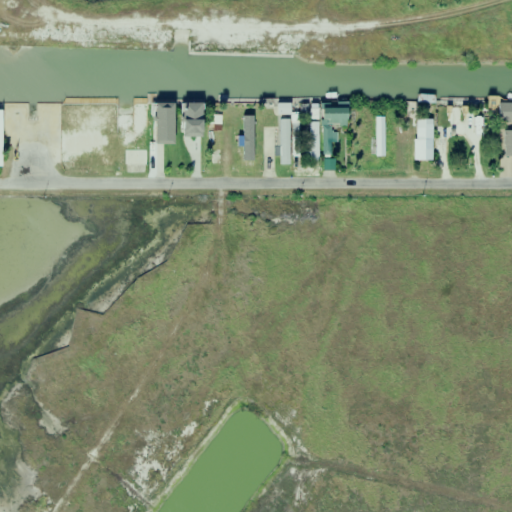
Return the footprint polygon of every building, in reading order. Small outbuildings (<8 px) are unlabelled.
[(155,104),(155,144),(179,144),(179,104),(155,104)] [(292,104),(280,104),(280,115),(292,115),(292,104)] [(511,104),(495,104),(495,121),(509,121),(509,131),(501,131),(501,157),(511,157),(511,104)] [(352,125),(352,105),(325,105),(325,125),(352,125)] [(223,151),(223,110),(209,110),(209,151),(223,151)] [(372,158),(383,158),(383,118),(372,118),(372,158)] [(294,166),(294,120),(281,120),(281,166),(294,166)] [(256,166),(256,121),(243,121),(243,166),(256,166)] [(407,162),(430,162),(430,121),(413,121),(413,141),(407,141),(407,162)] [(327,155),(335,154),(334,133),(326,134),(327,155)] [(265,137),(265,155),(275,155),(275,137),(265,137)] [(149,166),(149,149),(126,149),(126,166),(149,166)]
